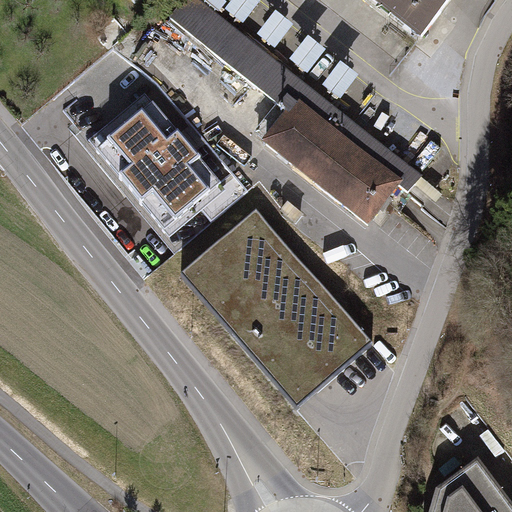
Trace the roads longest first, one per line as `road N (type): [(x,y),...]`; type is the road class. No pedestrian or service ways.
road 1 (residential): [(362,511),(382,483),(460,235),(494,27),(511,4)]
road 2 (motorway): [(0,357),(511,459)]
road 3 (motorway): [(511,286),(0,184)]
road 4 (secondary): [(0,142),(208,404),(274,511)]
road 5 (unknown): [(478,125),(292,0)]
road 6 (unknown): [(426,269),(260,161)]
road 7 (unknown): [(126,97),(59,140),(0,142)]
